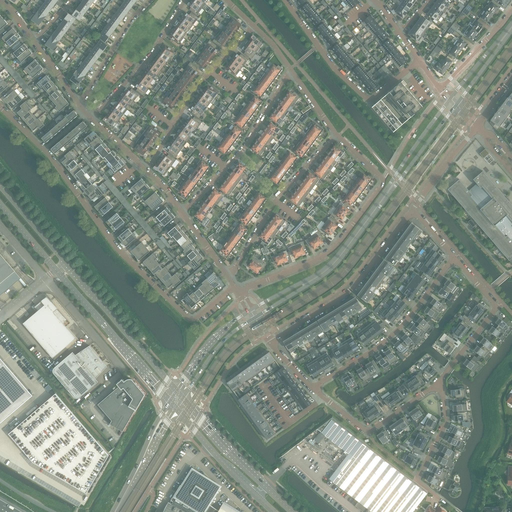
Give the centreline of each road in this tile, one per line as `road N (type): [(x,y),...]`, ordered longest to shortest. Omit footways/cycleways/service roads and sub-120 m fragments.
road 1 (residential): [(234,286),(189,318),(117,250),(47,154),(0,107)]
road 2 (tertiary): [(254,317),(334,265),(456,104)]
road 3 (tertiary): [(449,98),(330,264),(250,310)]
road 4 (secondary): [(176,391),(0,185)]
road 5 (secondary): [(0,204),(169,401)]
road 6 (residential): [(237,291),(329,251),(380,188),(380,176),(336,135)]
road 7 (residential): [(270,342),(349,290),(412,209)]
road 8 (residential): [(312,388),(387,339),(454,258)]
road 9 (residential): [(418,60),(366,98),(283,0)]
road 10 (residential): [(253,26),(199,84),(145,170)]
road 11 (residential): [(181,213),(243,150),(292,72)]
road 12 (residential): [(336,135),(277,197),(228,278)]
road 13 (secondary): [(292,511),(182,398)]
road 14 (residential): [(454,258),(494,308),(440,382)]
road 15 (residential): [(90,119),(150,56),(185,0)]
road 16 (secondary): [(175,408),(272,511)]
road 17 (residential): [(440,382),(446,422),(415,480),(443,501)]
road 18 (residential): [(149,0),(76,101)]
